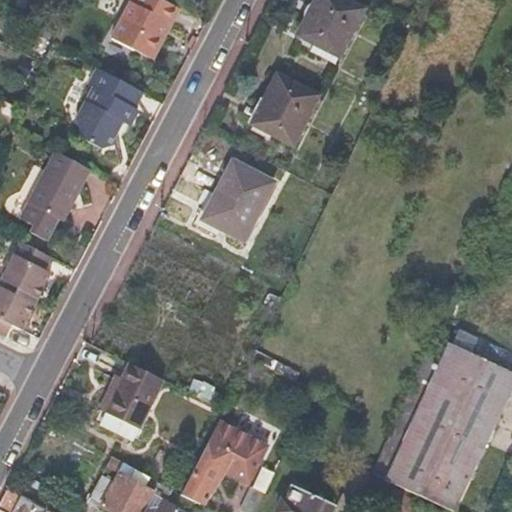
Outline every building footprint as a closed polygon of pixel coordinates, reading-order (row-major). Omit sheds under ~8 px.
[(170,22),(177,9),(159,0),(130,0),(130,1),(168,21),(170,22)] [(342,62),(366,15),(336,0),(321,0),(302,41),(342,62)] [(168,21),(130,1),(115,29),(154,49),(168,21)] [(144,95),(98,71),(89,86),(93,89),(74,123),(81,141),(101,151),(116,146),(114,133),(120,123),(130,129),(138,113),(135,111),(144,95)] [(297,148),(321,99),(282,79),(268,105),(275,109),(264,131),(297,148)] [(90,170),(57,152),(29,204),(21,220),(34,227),(31,234),(46,241),(58,219),(62,221),(90,170)] [(248,244),(277,185),(237,165),(222,194),(228,197),(213,226),(248,244)] [(50,258),(20,241),(0,282),(37,301),(50,273),(44,270),(50,258)] [(35,307),(0,288),(0,335),(6,339),(12,329),(22,334),(35,307)] [(12,329),(6,339),(17,344),(22,334),(12,329)] [(409,397),(374,472),(456,511),(511,391),(511,371),(438,336),(409,397)] [(161,379),(129,364),(106,410),(136,426),(161,379)] [(268,372),(254,366),(250,374),(264,380),(268,372)] [(186,395),(212,401),(215,386),(189,380),(186,395)] [(253,487),(273,449),(224,424),(199,474),(186,499),(205,507),(223,472),(253,487)] [(135,472),(111,458),(83,505),(96,511),(99,511),(100,511),(102,511),(143,511),(150,498),(139,491),(128,486),(135,472)] [(270,493),(279,474),(267,468),(257,489),(269,494),(270,493)] [(150,498),(143,511),(176,511),(169,508),(176,495),(166,488),(146,477),(139,491),(150,498)] [(52,511),(6,487),(0,498),(0,509),(5,511),(52,511)] [(243,511),(260,511),(269,494),(257,489),(255,487),(243,511)] [(334,511),(337,506),(298,487),(290,502),(285,500),(279,511),(334,511)]
